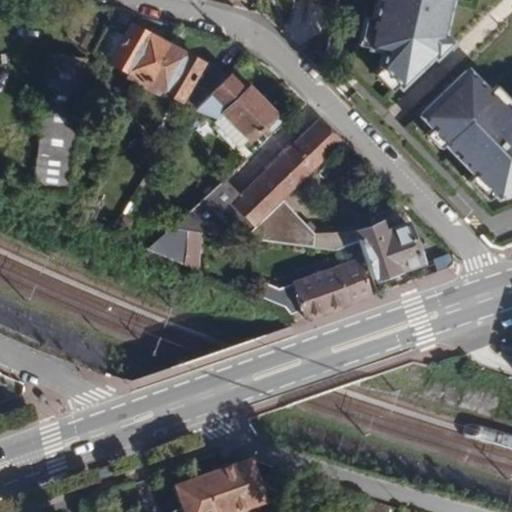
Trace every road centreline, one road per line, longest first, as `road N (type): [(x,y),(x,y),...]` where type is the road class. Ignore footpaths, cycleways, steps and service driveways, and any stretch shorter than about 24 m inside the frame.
road 1 (residential): [(488,282),(478,260),(257,35),(163,0)]
road 2 (primary): [(488,282),(179,388)]
road 3 (primary): [(194,418),(498,311)]
road 4 (residential): [(194,418),(453,511)]
road 5 (residential): [(104,415),(98,401),(0,353)]
